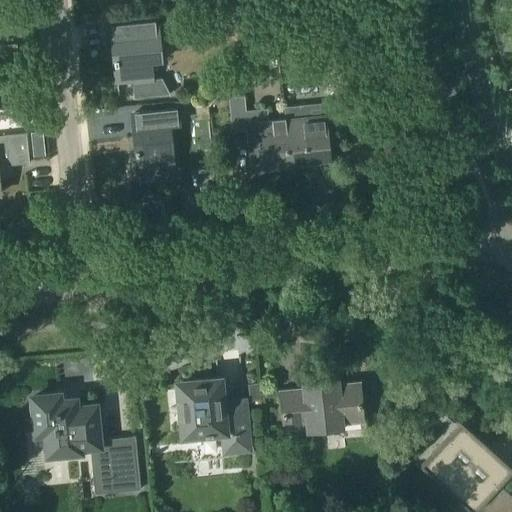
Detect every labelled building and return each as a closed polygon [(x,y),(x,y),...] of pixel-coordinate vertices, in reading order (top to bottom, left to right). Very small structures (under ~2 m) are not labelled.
[(167,26),(188,25),(186,9),(165,10),(167,26)] [(152,80),(151,61),(160,61),(155,19),(153,19),(154,20),(111,25),(117,81),(132,80),(132,82),(152,80)] [(18,60),(16,44),(4,45),(5,61),(18,60)] [(342,79),(330,94),(358,118),(371,103),(342,79)] [(195,101),(195,109),(208,107),(219,94),(208,86),(195,101)] [(290,164),(285,121),(269,122),(267,110),(269,110),(269,109),(246,111),(244,96),(229,97),(232,131),(246,130),(250,173),(264,172),(264,166),(290,164)] [(285,121),(290,164),(314,161),(330,159),(324,103),(299,105),(299,107),(301,107),(302,119),(285,121)] [(174,171),(170,126),(179,125),(177,109),(175,109),(175,110),(132,115),(138,171),(153,170),(154,173),(174,171)] [(0,135),(0,193),(0,192),(0,167),(29,164),(26,133),(0,135)] [(206,381),(179,383),(187,462),(226,458),(226,452),(249,449),(244,400),(221,402),(219,378),(205,379),(206,381)] [(338,385),(338,379),(303,382),(304,389),(281,391),(285,427),(308,425),(308,431),(343,427),(342,421),(363,419),(359,383),(338,385)] [(260,401),(258,383),(247,384),(249,402),(260,401)] [(109,465),(111,485),(139,482),(136,443),(109,446),(108,440),(97,441),(94,405),(75,407),(74,401),(59,402),(58,394),(34,396),(35,402),(27,403),(29,430),(37,430),(47,429),(49,452),(90,448),(91,452),(96,451),(98,466),(109,465)] [(511,511),(511,496),(499,484),(511,470),(511,467),(461,420),(420,464),(472,511),(474,511),(478,508),(482,511),(511,511)]
